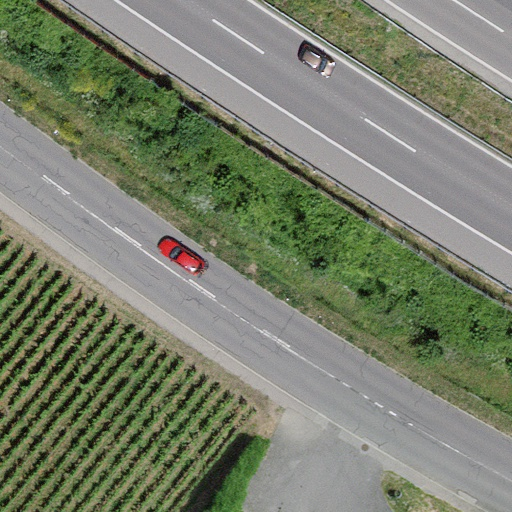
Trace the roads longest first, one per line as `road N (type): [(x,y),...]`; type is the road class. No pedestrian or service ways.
road 1 (tertiary): [(511,477),(223,305),(0,147)]
road 2 (motorway): [(180,0),(511,214)]
